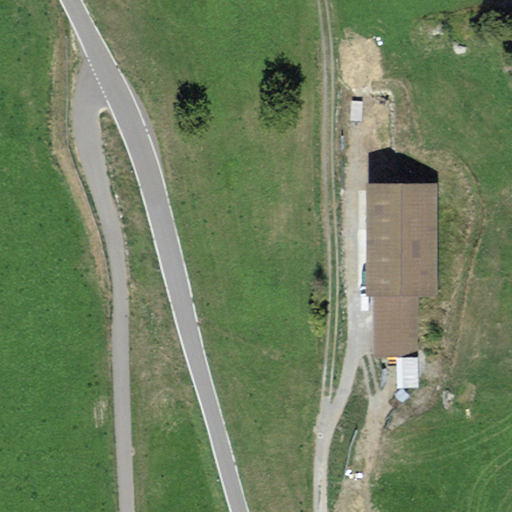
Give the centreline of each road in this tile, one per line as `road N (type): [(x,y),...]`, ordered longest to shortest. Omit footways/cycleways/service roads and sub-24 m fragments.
road 1 (tertiary): [(107,71),(139,153),(241,511)]
road 2 (residential): [(107,71),(86,95),(84,134),(118,270),(126,511)]
road 3 (track): [(320,0),(331,248),(319,440)]
road 4 (track): [(322,511),(319,440),(356,343),(352,186)]
